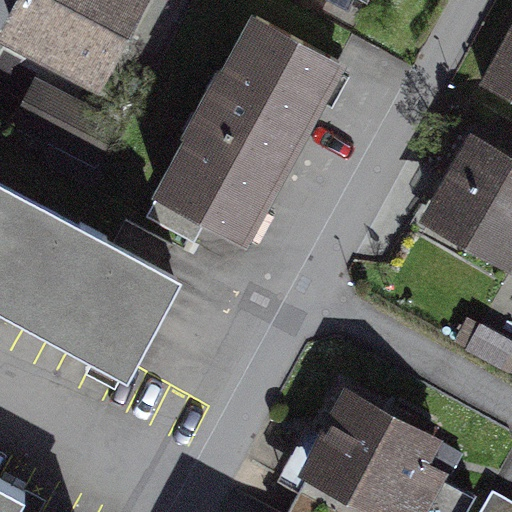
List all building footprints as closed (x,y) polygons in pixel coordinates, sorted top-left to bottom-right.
[(96,73),(134,0),(31,0),(15,31),(96,73)] [(338,62),(257,18),(148,218),(196,244),(209,220),(243,238),(338,62)] [(511,101),(511,34),(484,86),(511,101)] [(73,108),(51,152),(91,172),(113,127),(73,108)] [(509,257),(511,251),(511,166),(511,169),(475,148),(436,214),(509,257)] [(0,209),(10,191),(0,185),(0,209)] [(113,247),(10,191),(0,209),(0,291),(133,364),(178,281),(161,272),(113,247)] [(126,221),(113,247),(161,272),(173,247),(126,221)] [(511,341),(478,327),(468,349),(511,368),(511,341)] [(432,441),(352,398),(291,511),(468,511),(477,497),(418,465),(432,441)] [(0,511),(18,511),(30,492),(0,475),(0,511)] [(511,511),(511,500),(493,491),(482,511),(511,511)]
